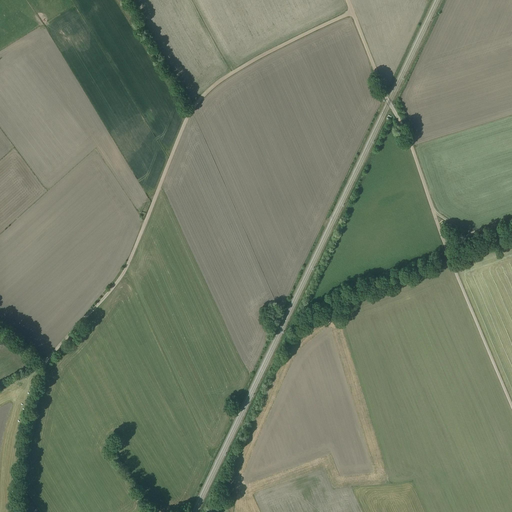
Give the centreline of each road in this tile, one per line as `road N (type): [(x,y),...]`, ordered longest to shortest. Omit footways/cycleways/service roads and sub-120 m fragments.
road 1 (track): [(351,11),(232,71),(192,106),(125,269),(47,359)]
road 2 (track): [(433,212),(351,11)]
road 3 (track): [(511,407),(433,212)]
road 4 (track): [(25,511),(26,447),(47,359)]
